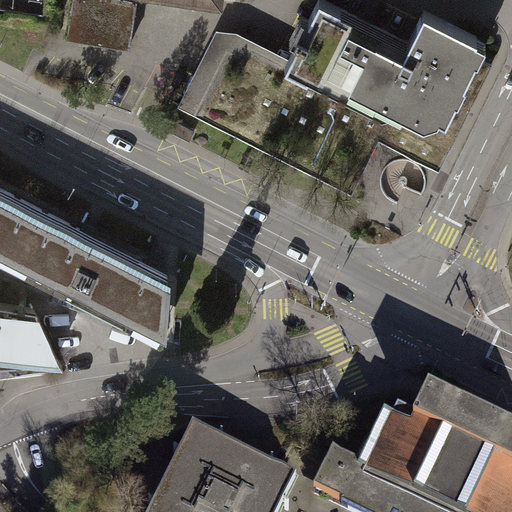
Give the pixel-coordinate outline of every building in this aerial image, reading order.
[(73,0),(68,37),(130,47),(136,0),(73,0)] [(298,39),(285,63),(390,116),(450,146),(492,64),(479,57),(486,43),(476,37),(477,34),(425,8),(405,47),(338,14),(341,7),(327,0),(318,0),(302,32),(299,31),(295,37),(298,39)] [(353,191),(390,116),(285,63),(235,37),(196,113),(353,191)] [(168,274),(0,187),(0,250),(66,284),(59,301),(164,340),(168,274)] [(39,316),(0,309),(0,359),(58,357),(39,316)] [(411,415),(395,408),(391,418),(381,413),(358,464),(342,457),(330,451),(328,455),(310,492),(323,498),(342,508),(341,510),(344,511),(511,511),(511,430),(475,413),(452,402),(423,389),(423,390),(417,403),(411,415)] [(194,426),(151,511),(280,511),(297,478),(281,469),(194,426)]
